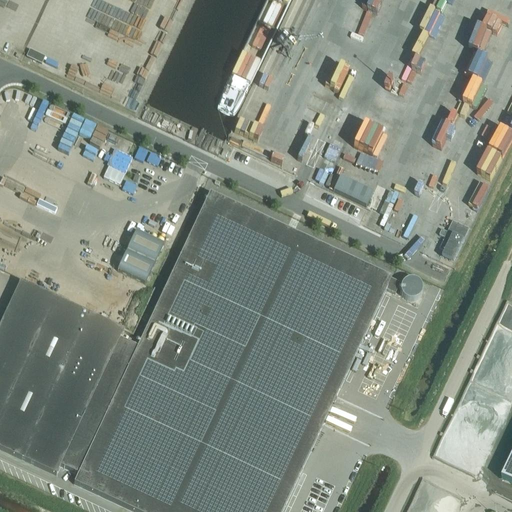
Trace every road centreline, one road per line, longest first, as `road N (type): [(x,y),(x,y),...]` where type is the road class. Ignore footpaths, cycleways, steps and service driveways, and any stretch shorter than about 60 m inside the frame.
road 1 (unclassified): [(439,271),(0,67)]
road 2 (unclassified): [(390,511),(508,263)]
